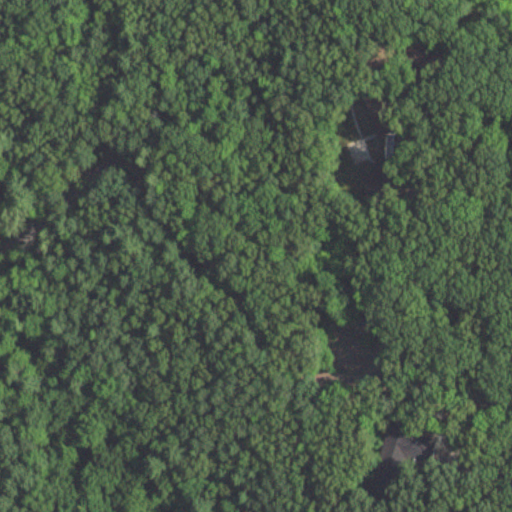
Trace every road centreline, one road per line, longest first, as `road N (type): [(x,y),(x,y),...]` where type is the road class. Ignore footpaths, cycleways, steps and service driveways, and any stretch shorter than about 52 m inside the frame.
road 1 (residential): [(375,379),(403,217),(421,165),(413,106),(392,73),(320,26),(266,16),(219,38),(193,63),(159,130),(126,159)]
road 2 (residential): [(0,243),(97,166),(126,159),(199,254),(235,281),(301,364),(339,380),(462,383),(481,390),(487,417)]
